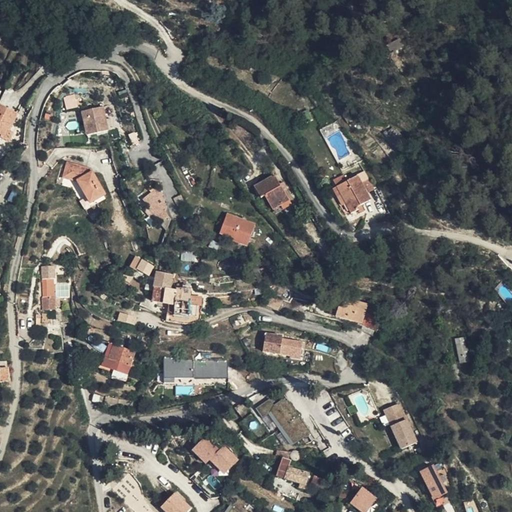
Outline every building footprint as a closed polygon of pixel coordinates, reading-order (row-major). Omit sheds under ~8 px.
[(391,51),(402,45),(399,39),(387,45),(391,51)] [(0,119),(5,111),(7,107),(9,108),(16,95),(0,86),(0,119)] [(63,98),(67,110),(78,106),(74,94),(63,98)] [(108,110),(87,116),(94,139),(114,133),(108,110)] [(74,168),(71,181),(86,185),(98,206),(113,198),(99,175),(94,179),(88,170),(74,168)] [(97,172),(88,170),(94,179),(99,175),(97,172)] [(274,209),(291,200),(275,170),(266,175),(268,179),(256,185),(263,197),(267,195),(274,209)] [(348,211),(356,209),(355,205),(361,203),(364,202),(353,180),(359,176),(358,174),(337,181),(344,201),(348,211)] [(353,180),(364,202),(368,200),(359,176),(353,180)] [(339,202),(344,201),(337,181),(332,183),(339,202)] [(165,188),(161,182),(147,193),(154,201),(149,205),(158,216),(162,214),(164,216),(171,211),(165,188)] [(293,204),(291,200),(274,209),(277,213),(293,204)] [(247,245),(257,223),(229,211),(221,229),(234,235),(232,238),(247,245)] [(173,247),(183,252),(191,234),(180,230),(173,247)] [(131,246),(119,249),(120,255),(132,251),(131,246)] [(40,258),(41,268),(55,271),(54,267),(54,258),(46,258),(40,258)] [(135,268),(140,271),(145,261),(140,258),(135,268)] [(140,271),(151,277),(155,266),(145,261),(140,271)] [(55,271),(41,268),(45,286),(45,300),(59,298),(59,295),(63,294),(61,284),(57,284),(55,271)] [(160,271),(158,279),(157,284),(174,288),(175,276),(160,271)] [(150,279),(148,290),(155,292),(157,284),(158,279),(151,277),(150,279)] [(157,284),(155,292),(154,299),(172,303),(174,288),(157,284)] [(183,288),(178,288),(174,288),(172,303),(171,312),(191,316),(192,311),(202,311),(203,296),(193,295),(193,288),(183,288)] [(273,292),(268,303),(275,302),(282,308),(287,299),(273,292)] [(371,302),(357,296),(347,295),(344,294),(340,305),(333,302),(331,309),(365,320),(371,302)] [(48,316),(54,315),(52,302),(46,303),(48,316)] [(201,318),(202,311),(192,311),(191,316),(171,312),(170,320),(178,322),(194,322),(201,318)] [(119,313),(117,321),(135,324),(136,316),(119,313)] [(374,336),(381,320),(370,316),(364,331),(374,336)] [(268,334),(265,352),(282,355),(285,337),(268,334)] [(465,338),(456,339),(461,363),(470,361),(465,338)] [(115,342),(111,354),(107,352),(103,362),(128,370),(135,348),(115,342)] [(163,360),(163,382),(174,382),(174,378),(227,378),(227,359),(163,360)] [(135,403),(137,397),(119,395),(107,392),(105,399),(118,402),(135,403)] [(259,406),(287,448),(310,432),(286,396),(274,404),(270,398),(259,406)] [(418,446),(400,406),(392,410),(399,427),(393,429),(403,452),(418,446)] [(399,427),(392,410),(385,413),(393,429),(399,427)] [(204,464),(209,459),(223,474),(239,460),(224,442),(215,450),(204,437),(191,449),(204,464)] [(280,479),(287,481),(290,468),(292,461),(284,460),(280,479)] [(433,499),(452,490),(438,462),(419,471),(433,499)] [(290,468),(287,481),(308,486),(311,474),(290,468)] [(313,475),(308,490),(317,494),(323,479),(313,475)] [(361,511),(366,511),(378,498),(363,486),(349,502),(361,511)] [(165,511),(187,511),(192,507),(177,490),(160,506),(165,511)] [(433,499),(436,506),(447,502),(445,495),(433,499)]
